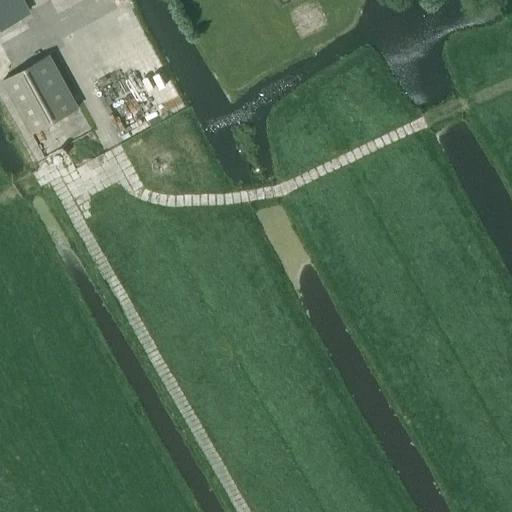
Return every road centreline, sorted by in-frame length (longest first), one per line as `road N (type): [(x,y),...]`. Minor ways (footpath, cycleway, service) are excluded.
road 1 (track): [(242,511),(63,195),(121,164),(32,0)]
road 2 (track): [(121,164),(141,193),(169,201),(242,197),(285,188),(420,123)]
